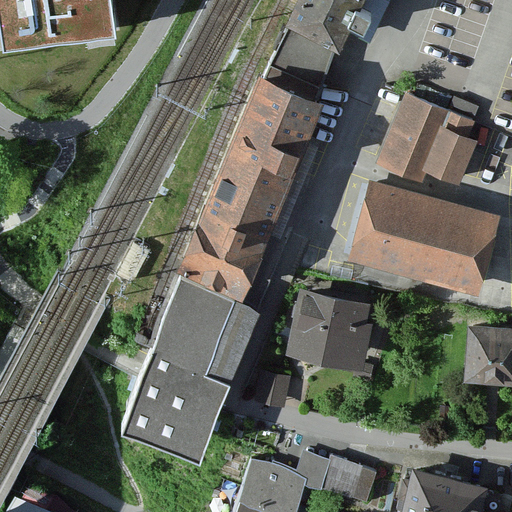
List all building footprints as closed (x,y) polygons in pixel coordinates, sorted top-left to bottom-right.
[(0,0),(0,20),(3,38),(120,20),(117,0),(0,0)] [(297,0),(293,8),(340,34),(358,0),(297,0)] [(265,221),(323,84),(272,61),(178,280),(256,313),(291,232),(265,221)] [(423,169),(459,183),(475,139),(467,136),(473,120),(460,115),(445,109),(401,93),(375,162),(419,179),(423,169)] [(477,284),(497,213),(365,177),(345,249),(477,284)] [(126,401),(205,435),(231,375),(210,366),(236,304),(178,280),(126,401)] [(320,360),(360,366),(369,301),(330,295),(297,290),(287,355),(320,360)] [(460,378),(511,380),(511,326),(462,324),(460,378)] [(281,407),(286,379),(271,377),(256,374),(252,403),(267,405),(281,407)] [(292,511),(301,481),(253,451),(229,511),(292,511)] [(315,488),(367,502),(376,468),(324,455),(315,488)] [(395,511),(476,511),(483,488),(408,467),(395,511)] [(9,511),(36,511),(15,501),(9,511)]
